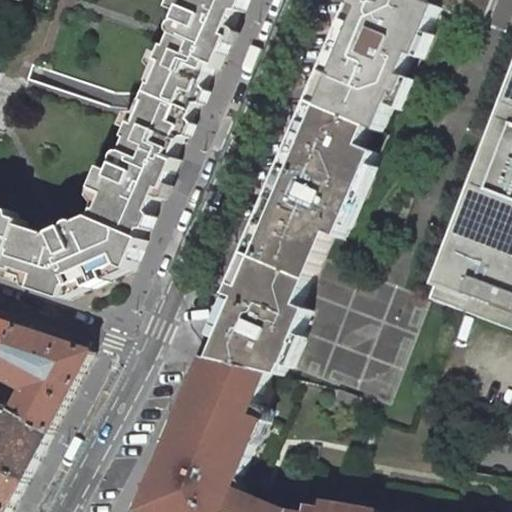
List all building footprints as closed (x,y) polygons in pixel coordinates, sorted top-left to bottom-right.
[(181,0),(179,6),(191,10),(178,43),(173,42),(167,55),(172,57),(154,100),(198,115),(219,66),(223,68),(237,37),(232,34),(247,0),(181,0)] [(360,0),(208,359),(217,361),(219,362),(253,370),(274,375),(286,378),(290,368),(291,369),(301,347),(299,346),(314,313),(303,309),(334,238),(343,241),(380,156),(364,149),(372,131),(381,135),(397,97),(403,100),(411,81),(405,79),(415,57),(420,60),(441,11),(479,28),(489,0),(360,0)] [(511,83),(428,303),(511,334),(511,83)] [(198,115),(154,100),(152,104),(145,121),(140,119),(132,137),(137,139),(131,151),(181,168),(184,161),(180,159),(196,122),(198,115)] [(0,263),(45,279),(41,291),(70,300),(137,271),(150,240),(146,238),(167,190),(171,192),(181,168),(131,151),(122,171),(112,167),(102,189),(115,195),(105,218),(102,217),(60,235),(30,225),(31,222),(0,210),(0,263)] [(0,382),(2,378),(23,327),(0,319),(0,382)] [(29,391),(18,413),(56,433),(98,354),(97,352),(23,327),(2,378),(29,391)] [(219,362),(217,361),(208,382),(203,385),(185,425),(187,432),(173,465),(167,468),(149,509),(150,511),(365,511),(326,505),(324,511),(322,511),(312,510),(311,511),(286,511),(253,498),(251,501),(239,496),(236,487),(241,476),(244,477),(259,443),(257,438),(264,421),(256,417),(274,375),(253,370),(219,362)] [(0,403),(0,465),(29,481),(56,433),(18,413),(0,403)] [(0,465),(0,511),(13,511),(29,481),(0,465)]
